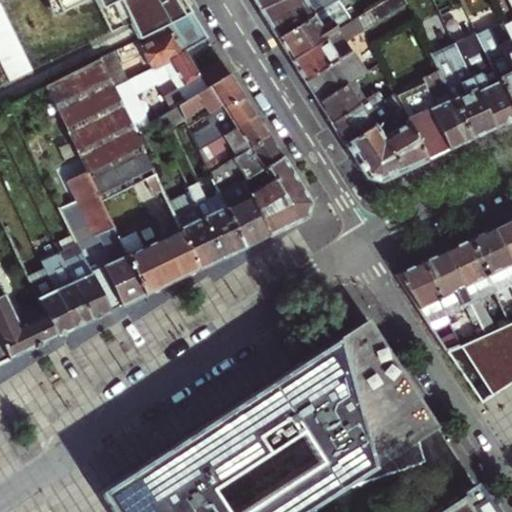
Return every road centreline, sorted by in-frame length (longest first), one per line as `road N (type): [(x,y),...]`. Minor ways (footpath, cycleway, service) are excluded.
road 1 (residential): [(0,499),(360,246)]
road 2 (residential): [(218,0),(344,204),(360,246)]
road 3 (residential): [(360,246),(511,484)]
road 4 (residential): [(360,246),(511,168)]
